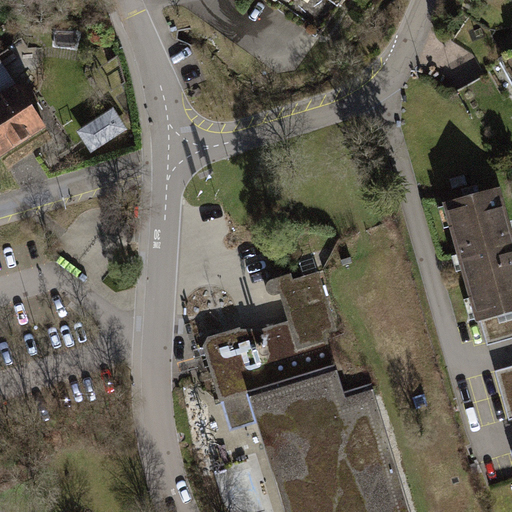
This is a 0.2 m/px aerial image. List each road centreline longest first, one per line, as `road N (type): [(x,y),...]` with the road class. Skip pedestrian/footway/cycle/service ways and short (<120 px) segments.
road 1 (residential): [(172,162),(158,256),(154,414),(182,511)]
road 2 (residential): [(172,162),(378,101),(398,78),(431,0)]
road 3 (residential): [(0,213),(172,162)]
road 4 (residential): [(123,0),(144,47),(172,162)]
